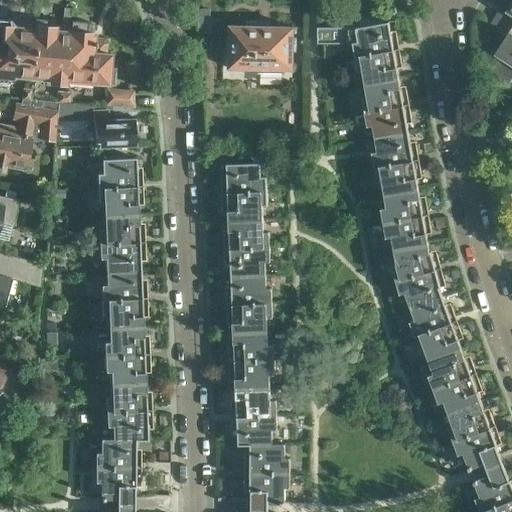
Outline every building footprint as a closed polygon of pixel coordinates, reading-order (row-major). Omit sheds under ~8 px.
[(13,75),(32,76),(35,28),(13,26),(13,24),(10,20),(0,18),(0,77),(13,78),(13,75)] [(264,67),(264,68),(265,69),(266,70),(269,71),(271,72),(274,72),(277,71),(279,70),(281,68),(281,67),(293,67),(294,26),(268,26),(269,19),(247,19),(247,26),(231,25),(231,34),(228,38),(228,45),(230,48),(231,48),(231,67),(264,67)] [(35,28),(32,76),(32,78),(66,81),(66,79),(69,30),(54,29),(55,22),(35,20),(35,28)] [(69,30),(66,79),(114,82),(115,67),(110,67),(111,52),(106,52),(107,44),(93,42),(94,32),(91,32),(92,23),(72,21),(72,25),(70,25),(69,30)] [(353,41),(353,43),(355,55),(399,48),(398,43),(397,35),(392,35),(389,21),(357,26),(356,26),(358,40),(353,41)] [(356,26),(318,26),(318,43),(330,43),(330,45),(342,45),(342,43),(353,43),(353,41),(358,40),(356,26)] [(495,54),(499,57),(489,72),(507,84),(511,76),(511,30),(510,29),(495,54)] [(399,48),(355,55),(358,69),(364,68),(366,82),(399,77),(397,63),(401,62),(400,53),(399,48)] [(363,97),(365,111),(409,104),(406,89),(401,90),(399,77),(366,82),(369,95),(363,97)] [(22,88),(21,99),(30,99),(32,89),(22,88)] [(107,89),(106,104),(134,107),(133,91),(107,89)] [(64,91),(57,90),(56,102),(64,103),(64,91)] [(0,165),(25,170),(31,137),(55,142),(57,122),(58,104),(58,102),(21,99),(21,103),(15,102),(12,119),(18,120),(16,126),(0,123),(0,165)] [(86,105),(58,104),(57,122),(86,121),(86,105)] [(133,144),(132,118),(108,119),(107,110),(106,104),(86,105),(86,121),(88,121),(88,128),(94,128),(95,146),(133,144)] [(409,104),(365,111),(368,125),(374,124),(376,137),(409,132),(406,118),(411,117),(410,109),(409,104)] [(373,152),(375,167),(418,159),(418,153),(416,144),(411,145),(409,132),(376,137),(378,151),(373,152)] [(96,172),(97,187),(137,185),(136,180),(141,180),(141,171),(136,171),(135,157),(101,158),(102,172),(96,172)] [(375,167),(378,181),(384,180),(386,193),(418,187),(416,174),(421,173),(418,159),(375,167)] [(222,177),(223,187),(228,186),(228,193),(267,190),(267,176),(262,176),(261,162),(227,163),(228,177),(222,177)] [(97,187),(98,202),(103,202),(103,215),(138,213),(137,200),(142,200),(141,190),(137,190),(137,185),(97,187)] [(389,206),(382,207),(385,221),(428,214),(426,200),(421,201),(418,187),(386,193),(389,206)] [(64,190),(56,189),(55,198),(63,199),(64,190)] [(229,197),(223,198),(223,206),(229,206),(229,220),(263,218),(263,205),(268,204),(267,190),(228,193),(229,197)] [(0,196),(0,222),(12,225),(17,200),(0,196)] [(103,215),(104,229),(99,229),(99,243),(139,241),(138,236),(144,235),(143,226),(138,227),(138,213),(103,215)] [(428,214),(385,221),(388,235),(394,234),(397,252),(429,244),(426,229),(431,228),(429,219),(428,214)] [(225,233),(225,242),(230,242),(230,246),(270,245),(269,232),(264,232),(263,218),(229,220),(230,233),(225,233)] [(436,219),(437,227),(446,226),(444,218),(436,219)] [(144,246),(139,246),(139,241),(99,243),(100,258),(105,258),(106,270),(140,268),(139,255),(144,255),(144,246)] [(393,265),(397,279),(437,268),(441,267),(440,262),(438,254),(433,255),(432,251),(430,251),(429,244),(397,252),(400,264),(393,265)] [(231,253),(225,253),(226,262),(231,262),(232,274),(266,273),(265,261),(270,260),(270,245),(230,246),(231,253)] [(0,304),(3,305),(11,278),(40,287),(42,263),(36,261),(15,256),(0,252),(0,304)] [(437,268),(397,279),(401,293),(406,291),(411,307),(443,296),(440,289),(442,288),(441,283),(445,282),(441,267),(437,268)] [(106,270),(106,284),(101,284),(102,300),(141,298),(141,291),(146,291),(145,282),(141,282),(140,269),(106,270)] [(458,269),(451,271),(453,279),(460,277),(458,269)] [(227,289),(228,298),(233,298),(233,303),(272,302),(272,288),(267,288),(266,273),(232,274),(232,289),(227,289)] [(443,296),(411,307),(415,320),(410,322),(415,335),(457,320),(452,306),(447,308),(443,296)] [(141,298),(102,300),(102,313),(107,313),(108,327),(142,325),(142,311),(146,311),(146,303),(142,303),(141,298)] [(467,298),(460,301),(463,310),(470,308),(467,298)] [(272,302),(233,303),(233,309),(228,309),(229,318),(233,318),(234,333),(269,331),(268,316),(273,316),(272,302)] [(457,320),(415,335),(420,348),(425,346),(430,359),(462,347),(457,334),(461,333),(459,325),(457,320)] [(103,341),(104,355),(143,353),(143,348),(148,348),(147,338),(143,339),(142,325),(108,327),(109,340),(103,341)] [(229,345),(230,354),(235,354),(235,360),(275,359),(274,344),(269,344),(269,331),(234,333),(235,345),(229,345)] [(462,347),(430,359),(435,372),(429,374),(434,388),(476,373),(471,359),(467,360),(462,347)] [(143,353),(104,355),(104,369),(110,369),(110,382),(145,381),(144,368),(149,368),(148,358),(144,358),(143,353)] [(56,368),(56,357),(45,358),(45,369),(56,368)] [(275,359),(235,360),(236,367),(230,367),(231,374),(236,374),(236,387),(271,386),(270,373),(275,372),(275,359)] [(476,373),(434,388),(439,401),(444,399),(450,413),(481,401),(476,388),(481,386),(476,373)] [(105,397),(106,411),(146,409),(146,403),(150,403),(150,394),(145,394),(145,381),(110,382),(111,396),(105,397)] [(232,401),(232,410),(237,410),(238,415),(277,414),(276,400),(272,400),(271,386),(236,387),(237,401),(232,401)] [(481,401),(450,413),(454,424),(449,427),(454,440),(491,427),(495,425),(493,419),(490,411),(486,413),(481,401)] [(146,409),(106,411),(107,425),(112,425),(113,439),(135,439),(146,439),(146,423),(151,423),(151,414),(146,414),(146,409)] [(277,414),(238,415),(238,421),(233,421),(233,430),(238,430),(239,443),(251,443),(273,443),(272,428),(278,428),(277,414)] [(491,427),(454,440),(459,454),(464,452),(471,471),(504,460),(496,445),(497,445),(496,441),(500,439),(497,430),(495,425),(491,427)] [(95,452),(95,467),(135,467),(135,461),(140,461),(140,453),(135,453),(135,439),(113,439),(100,440),(101,452),(95,452)] [(245,457),(245,465),(251,466),(250,471),(290,471),(290,457),(285,457),(284,443),(273,443),(251,443),(251,457),(245,457)] [(471,471),(474,479),(481,496),(476,498),(481,511),(511,498),(511,482),(511,479),(510,479),(504,460),(471,471)] [(135,467),(95,467),(95,481),(100,481),(100,499),(116,499),(116,504),(134,504),(134,486),(135,485),(135,481),(140,481),(140,473),(135,472),(135,467)] [(250,477),(245,477),(245,486),(250,486),(250,490),(252,490),(252,500),(252,509),(269,509),(269,503),(285,503),(285,486),(290,486),(290,471),(250,471),(250,477)] [(511,511),(511,498),(481,511),(511,511)]
